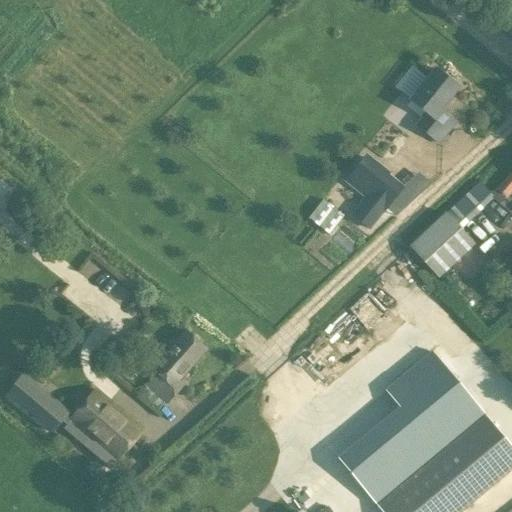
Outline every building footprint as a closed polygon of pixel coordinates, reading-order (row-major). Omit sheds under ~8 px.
[(441,113),(443,110),(440,108),(457,87),(434,68),(408,100),(425,113),(415,125),(437,143),(453,123),(441,113)] [(361,159),(345,179),(366,196),(352,215),(367,228),(382,209),(383,209),(399,189),(361,159)] [(511,171),(493,191),(490,188),(473,206),(484,216),(480,221),(501,239),(505,235),(511,241),(511,208),(503,200),(511,189),(511,171)] [(323,196),(309,218),(333,234),(347,211),(323,196)] [(146,386),(164,402),(165,404),(177,391),(172,386),(205,349),(184,331),(151,368),(157,373),(146,386)] [(337,458),(376,504),(483,415),(431,352),(385,391),(399,407),(337,458)] [(21,377),(6,396),(52,434),(62,422),(67,416),(68,415),(57,407),(48,417),(30,402),(39,391),(21,377)] [(67,416),(62,422),(67,426),(64,430),(98,458),(104,450),(115,459),(108,467),(110,468),(117,461),(143,430),(96,391),(72,420),(67,416)] [(382,511),(458,511),(511,468),(511,449),(484,415),(376,505),(382,511)]
